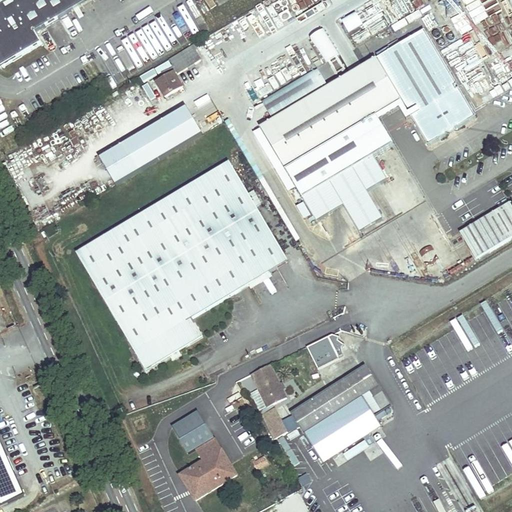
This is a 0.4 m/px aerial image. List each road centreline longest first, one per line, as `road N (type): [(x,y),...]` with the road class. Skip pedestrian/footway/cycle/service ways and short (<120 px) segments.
road 1 (primary): [(0,224),(127,511)]
road 2 (unknown): [(216,86),(267,42),(349,0)]
road 3 (unknown): [(443,202),(431,161),(511,113)]
